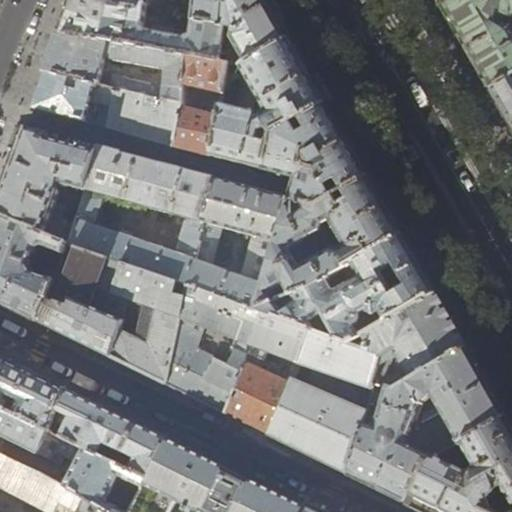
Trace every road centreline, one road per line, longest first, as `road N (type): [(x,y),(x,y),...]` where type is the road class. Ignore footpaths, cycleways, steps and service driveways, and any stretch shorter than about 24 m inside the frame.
road 1 (residential): [(0,325),(378,511)]
road 2 (primary): [(511,269),(355,0)]
